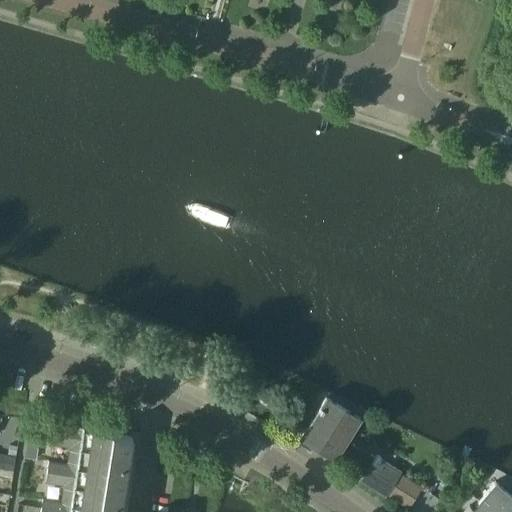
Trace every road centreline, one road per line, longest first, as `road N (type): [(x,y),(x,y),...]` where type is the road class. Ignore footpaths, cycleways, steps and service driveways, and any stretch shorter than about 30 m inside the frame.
road 1 (residential): [(400,97),(61,0)]
road 2 (residential): [(350,511),(271,456),(161,398)]
road 3 (residential): [(161,398),(0,342)]
road 4 (residential): [(132,511),(147,412),(161,398)]
